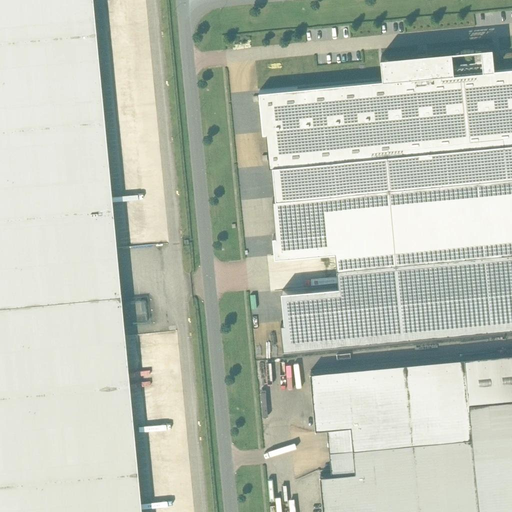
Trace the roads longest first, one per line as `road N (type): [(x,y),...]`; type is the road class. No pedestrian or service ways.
road 1 (unclassified): [(231,511),(183,4)]
road 2 (unknown): [(188,55),(511,27)]
